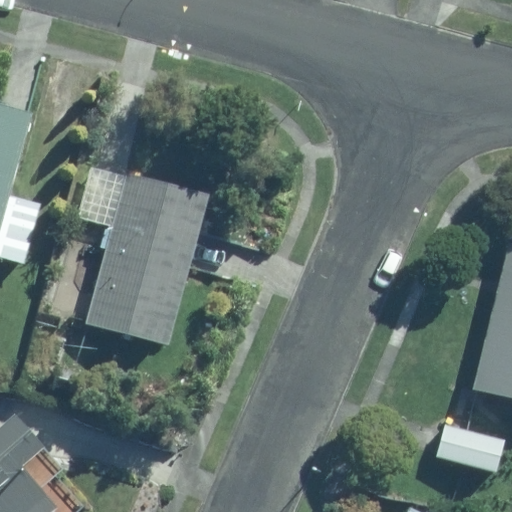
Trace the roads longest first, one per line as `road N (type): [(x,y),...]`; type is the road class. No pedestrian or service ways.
road 1 (residential): [(243,511),(388,162),(407,63)]
road 2 (residential): [(176,0),(407,63)]
